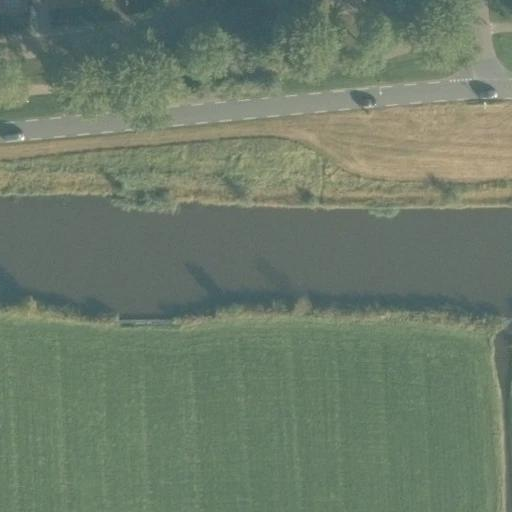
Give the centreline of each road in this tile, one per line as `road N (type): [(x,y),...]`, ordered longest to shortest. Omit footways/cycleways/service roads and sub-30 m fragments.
road 1 (tertiary): [(0,138),(483,88)]
road 2 (residential): [(0,51),(179,31)]
road 3 (residential): [(179,31),(342,0)]
